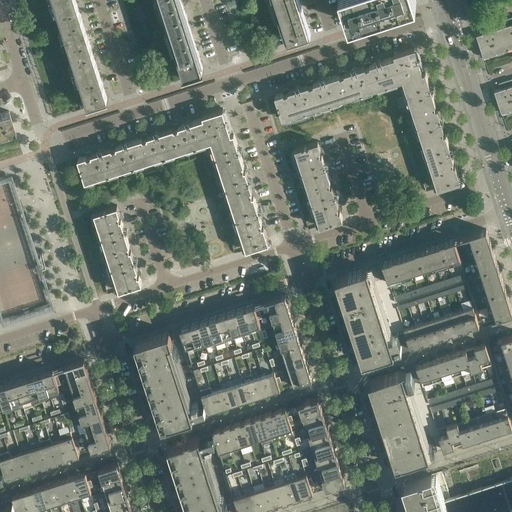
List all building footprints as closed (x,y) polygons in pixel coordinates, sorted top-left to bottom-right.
[(80,13),(75,0),(62,0),(55,3),(60,20),(80,13)] [(158,0),(183,75),(183,76),(204,69),(204,68),(203,68),(181,0),(158,0)] [(309,34),(297,0),(275,0),(289,41),(288,41),(288,42),(309,35),(309,34)] [(341,0),(349,22),(416,1),(416,0),(341,0)] [(86,31),(80,13),(60,20),(66,37),(86,31)] [(511,46),(511,16),(504,19),(506,24),(501,26),(508,47),(511,46)] [(508,47),(501,26),(496,28),(494,22),(480,27),(482,32),(476,34),(483,55),(508,47)] [(91,48),(86,31),(66,37),(71,54),(91,48)] [(422,72),(414,46),(394,53),(395,56),(379,61),(387,84),(403,78),(408,93),(431,86),(426,70),(422,72)] [(97,65),(91,48),(71,54),(77,72),(97,65)] [(387,84),(379,61),(370,64),(370,62),(368,61),(365,63),(364,64),(364,66),(351,70),(359,93),(387,84)] [(102,82),(97,65),(77,72),(82,89),(102,82)] [(359,93),(351,70),(345,72),(344,70),(343,70),(339,71),(338,72),(339,74),(323,79),(331,102),(359,93)] [(511,107),(511,78),(498,82),(500,88),(494,90),(501,111),(511,107)] [(331,102),(323,79),(314,82),(313,80),(312,80),(308,81),(307,82),(308,84),(295,88),(303,111),(331,102)] [(108,99),(102,82),(82,89),(88,105),(87,106),(108,100),(108,99)] [(440,106),(439,102),(437,101),(436,102),(431,86),(408,93),(418,125),(441,118),(438,108),(439,107),(440,106)] [(303,111),(295,88),(289,90),(288,88),(287,88),(283,89),(282,90),(283,92),(275,94),(282,117),(303,111)] [(240,151),(234,132),(231,133),(223,108),(203,114),(203,117),(188,122),(195,145),(211,140),(217,158),(240,151)] [(450,146),(446,133),(447,133),(448,131),(447,128),(446,127),(444,127),(441,118),(418,125),(427,153),(450,146)] [(195,145),(188,122),(179,125),(178,123),(177,123),(173,124),(172,125),(173,127),(156,132),(164,155),(195,145)] [(164,155),(156,132),(148,135),(147,133),(146,133),(142,134),(141,135),(142,137),(125,142),(133,165),(164,155)] [(334,183),(333,179),(332,178),(330,179),(322,154),(324,154),(325,152),(323,149),(322,147),(320,148),(318,140),(295,148),(320,225),(343,218),(340,210),(342,210),(342,208),(341,205),(340,203),(338,204),(332,185),(334,184),(334,183)] [(133,165),(125,142),(117,145),(116,143),(115,143),(111,144),(110,145),(111,147),(102,150),(109,173),(133,165)] [(460,180),(455,164),(457,164),(458,162),(457,159),(455,158),(453,158),(450,146),(427,153),(438,187),(460,180)] [(109,173),(102,150),(92,153),(91,151),(90,151),(86,152),(85,153),(86,155),(78,158),(85,180),(109,173)] [(249,181),(246,169),(248,169),(248,167),(247,164),(246,163),(244,163),(240,151),(217,158),(227,188),(249,181)] [(259,210),(254,195),(256,194),(256,193),(255,189),(254,188),(252,189),(249,181),(227,188),(236,218),(259,210)] [(125,228),(122,219),(123,218),(124,216),(123,213),(121,212),(120,212),(117,205),(94,212),(102,236),(125,228)] [(269,242),(264,226),(266,225),(266,224),(265,220),(264,219),(262,220),(259,210),(236,218),(246,249),(269,242)] [(134,247),(133,244),(131,243),(130,243),(125,228),(102,236),(112,266),(134,258),(132,249),(133,249),(134,247)] [(494,253),(491,244),(491,243),(490,238),(489,238),(486,228),(466,235),(473,259),(494,253)] [(461,259),(458,251),(454,239),(445,242),(445,241),(439,243),(430,246),(437,267),(461,259)] [(437,267),(430,246),(421,249),(416,251),(407,254),(413,274),(437,267)] [(502,276),(499,267),(497,261),(497,262),(494,253),(473,259),(481,283),(502,276)] [(413,274),(407,254),(398,257),(398,256),(392,258),(392,259),(382,262),(389,282),(413,274)] [(140,275),(141,274),(142,272),(141,269),(139,268),(138,268),(134,258),(112,266),(119,290),(142,282),(140,275)] [(390,336),(377,296),(367,267),(340,275),(340,276),(341,276),(343,282),(340,283),(345,298),(348,297),(352,309),(349,310),(354,326),(357,325),(361,337),(358,338),(363,354),(366,353),(368,358),(367,359),(410,346),(405,331),(390,336)] [(509,300),(506,291),(507,291),(505,285),(504,285),(502,276),(481,283),(489,306),(509,300)] [(285,293),(267,299),(270,309),(289,303),(285,293)] [(285,355),(282,346),(279,337),(276,327),(273,318),(270,309),(267,299),(255,303),(259,316),(249,319),(240,322),(231,325),(222,328),(213,331),(203,334),(194,337),(184,340),(203,399),(214,395),(224,392),(235,388),(245,385),(255,382),(266,378),(276,375),(280,387),(294,383),(291,374),(288,364),(285,355)] [(511,312),(511,308),(509,300),(489,306),(493,319),(503,315),(504,317),(511,315),(510,313),(511,312)] [(256,308),(255,303),(245,306),(251,325),(261,322),(259,317),(259,316),(258,313),(256,308)] [(292,312),(289,303),(270,309),(273,318),(292,312)] [(251,325),(245,306),(236,309),(243,332),(252,329),(251,325)] [(479,325),(473,306),(463,309),(469,328),(470,328),(469,327),(472,326),(473,327),(479,325)] [(243,332),(236,309),(227,312),(233,331),(234,335),(243,332)] [(469,328),(463,309),(453,312),(459,332),(460,331),(459,330),(462,329),(463,330),(469,328)] [(233,331),(227,312),(217,315),(223,334),(233,331)] [(294,321),(292,312),(273,318),(276,327),(294,321)] [(459,332),(453,312),(443,315),(450,335),(450,334),(450,333),(453,332),(453,334),(459,332)] [(223,334),(217,315),(208,318),(214,337),(223,334)] [(450,335),(443,315),(434,318),(440,338),(441,338),(440,336),(443,335),(444,337),(450,335)] [(216,341),(214,337),(208,318),(199,321),(205,339),(207,344),(216,341)] [(440,338),(434,318),(424,322),(430,341),(431,341),(430,339),(433,338),(434,340),(440,338)] [(205,339),(199,321),(190,324),(196,342),(205,339)] [(297,331),(294,321),(276,327),(279,337),(297,331)] [(430,341),(424,322),(414,325),(420,344),(421,344),(421,342),(424,341),(424,343),(430,341)] [(196,342),(190,324),(180,327),(184,340),(186,346),(196,342)] [(420,344),(414,325),(404,328),(405,331),(410,346),(414,345),(414,346),(420,344)] [(172,341),(173,341),(169,331),(141,340),(137,342),(139,348),(143,347),(145,354),(142,355),(144,362),(147,361),(149,368),(146,369),(148,375),(152,374),(154,381),(150,382),(153,389),(156,388),(158,395),(155,396),(157,403),(161,402),(163,409),(159,410),(161,416),(165,415),(168,424),(193,416),(193,415),(207,411),(203,399),(192,402),(193,406),(172,341)] [(300,340),(297,331),(279,337),(282,346),(300,340)] [(511,360),(511,334),(497,339),(505,363),(511,360)] [(303,349),(300,340),(282,346),(285,355),(303,349)] [(492,363),(485,343),(475,346),(482,366),(492,363)] [(482,366),(475,346),(465,349),(472,370),(482,366)] [(306,358),(303,349),(285,355),(288,364),(306,358)] [(472,370),(465,349),(456,352),(462,373),(472,370)] [(462,373),(456,352),(446,355),(453,376),(462,373)] [(453,376),(446,355),(436,358),(443,379),(453,376)] [(84,358),(65,364),(68,374),(88,368),(84,358)] [(309,367),(306,358),(288,364),(291,373),(309,367)] [(443,379),(436,358),(427,362),(433,382),(443,379)] [(433,382),(427,362),(416,365),(417,367),(421,379),(423,385),(433,382)] [(92,448),(65,364),(53,368),(58,381),(0,399),(0,456),(2,463),(75,440),(79,452),(92,448)] [(312,377),(309,367),(291,373),(294,383),(312,377)] [(429,454),(407,385),(407,384),(421,379),(417,367),(403,372),(402,369),(374,378),(374,379),(373,380),(374,385),(376,385),(379,392),(377,393),(377,394),(379,393),(384,409),(382,410),(386,422),(388,421),(393,437),(391,438),(395,449),(397,449),(399,456),(397,457),(399,462),(401,462),(401,463),(429,454)] [(57,381),(53,368),(44,371),(52,396),(61,393),(57,381)] [(91,377),(88,368),(68,374),(71,383),(91,377)] [(276,375),(276,373),(275,369),(264,373),(270,391),(281,388),(280,387),(279,382),(277,378),(276,375)] [(52,396),(44,371),(35,374),(43,399),(52,396)] [(270,391),(264,373),(253,376),(259,394),(270,391)] [(43,399),(35,374),(26,377),(32,396),(34,402),(43,399)] [(259,394),(253,376),(243,379),(249,398),(259,394)] [(32,396),(26,377),(17,380),(23,399),(32,396)] [(94,386),(91,377),(71,383),(74,392),(94,386)] [(249,398),(243,379),(233,383),(239,401),(249,398)] [(23,399),(17,380),(7,383),(15,407),(25,404),(23,399)] [(15,407),(7,383),(0,385),(0,391),(5,405),(6,410),(15,407)] [(239,401),(233,383),(223,386),(229,404),(239,401)] [(96,395),(94,386),(74,392),(77,402),(96,395)] [(229,404),(223,386),(212,389),(214,395),(218,408),(229,404)] [(218,408),(214,395),(212,389),(201,393),(203,399),(207,411),(218,408)] [(99,405),(96,395),(77,402),(80,411),(99,405)] [(319,398),(318,396),(311,399),(311,397),(305,399),(305,401),(299,403),(302,414),(322,407),(321,404),(319,398)] [(319,466),(316,455),(312,445),(309,435),(306,424),(302,414),(299,403),(286,407),(290,420),(279,423),(269,426),(259,430),(249,433),(238,436),(228,440),(217,443),(236,502),(247,498),(257,495),(267,492),(278,489),(288,485),(298,482),(309,478),(313,491),(326,487),(322,476),(319,466)] [(102,414),(99,405),(80,411),(83,420),(102,414)] [(511,426),(511,425),(506,406),(496,410),(502,430),(511,426)] [(290,420),(286,407),(282,408),(282,407),(276,409),(276,410),(275,410),(283,435),(294,431),(290,420)] [(323,411),(322,407),(302,414),(306,424),(325,418),(325,417),(323,411)] [(283,435),(275,410),(272,411),(271,410),(265,412),(266,413),(265,414),(273,438),(283,435)] [(502,430),(496,410),(486,413),(493,433),(502,430)] [(273,438),(265,414),(262,415),(261,413),(255,415),(255,417),(261,436),(262,441),(273,438)] [(493,433),(486,413),(476,416),(483,436),(493,433)] [(105,423),(102,414),(83,420),(86,429),(105,423)] [(483,436),(476,416),(466,419),(473,440),(483,436)] [(261,436),(255,417),(251,418),(251,417),(245,419),(245,420),(244,420),(251,440),(261,436)] [(325,419),(325,418),(306,424),(309,434),(328,428),(327,425),(328,425),(326,419),(325,419)] [(473,440),(466,419),(457,422),(463,443),(473,440)] [(251,440),(244,420),(241,421),(241,420),(234,422),(235,423),(234,424),(240,443),(251,440)] [(463,443),(457,422),(447,425),(454,446),(463,443)] [(108,432),(105,423),(86,429),(89,438),(108,432)] [(240,443),(234,424),(231,425),(230,423),(224,425),(225,427),(224,427),(230,446),(240,443)] [(454,446),(447,425),(437,428),(443,449),(454,446)] [(230,446),(224,427),(221,428),(220,427),(214,429),(214,430),(213,430),(213,431),(217,442),(217,443),(221,455),(232,451),(230,446)] [(61,431),(63,436),(69,456),(73,455),(73,456),(80,454),(79,453),(79,452),(75,440),(71,428),(61,431)] [(329,431),(328,428),(309,434),(312,445),(332,439),(331,438),(332,438),(330,431),(329,431)] [(226,508),(206,446),(217,442),(213,431),(199,435),(191,437),(191,436),(185,438),(185,439),(171,444),(173,451),(176,450),(178,458),(175,458),(177,465),(180,464),(182,471),(180,472),(182,479),(185,478),(187,485),(184,486),(186,492),(189,492),(191,499),(188,500),(191,506),(193,505),(195,511),(229,511),(228,507),(226,508)] [(105,444),(111,442),(108,432),(89,438),(92,448),(98,446),(99,448),(105,446),(105,444)] [(59,461),(59,459),(52,440),(51,434),(41,438),(42,443),(48,462),(52,461),(53,463),(59,461)] [(69,457),(69,456),(63,436),(52,440),(59,459),(63,458),(63,459),(69,457)] [(332,439),(312,445),(316,455),(335,449),(334,446),(332,439)] [(48,462),(42,443),(32,446),(38,466),(42,464),(42,466),(49,464),(48,462)] [(38,467),(38,466),(32,446),(22,450),(28,469),(32,468),(32,469),(38,467)] [(17,472),(11,453),(10,448),(0,450),(0,456),(2,463),(2,464),(6,476),(11,474),(12,476),(18,474),(17,472)] [(336,452),(335,449),(316,455),(319,466),(338,459),(339,458),(337,452),(336,452)] [(28,471),(28,469),(22,450),(11,453),(17,472),(21,471),(22,473),(28,471)] [(339,460),(338,459),(319,466),(322,476),(342,470),(341,467),(341,466),(339,460)] [(99,467),(103,478),(121,472),(118,461),(99,467)] [(113,511),(113,509),(109,499),(106,488),(103,478),(99,468),(86,472),(90,484),(79,488),(69,491),(58,494),(48,498),(38,501),(28,504),(17,508),(17,511),(113,511)] [(302,495),(296,475),(295,470),(284,474),(286,479),(292,498),(293,498),(293,499),(300,497),(299,496),(302,495)] [(343,473),(342,470),(322,476),(326,487),(332,485),(333,486),(339,484),(338,483),(345,481),(345,479),(343,473)] [(89,482),(86,472),(86,471),(75,475),(81,493),(92,490),(90,485),(90,484),(89,482)] [(125,482),(121,472),(103,478),(106,488),(125,482)] [(307,472),(296,475),(302,495),(303,494),(304,496),(310,494),(309,492),(313,491),(309,478),(307,472)] [(511,511),(511,476),(440,500),(431,474),(402,483),(411,511),(511,511)] [(81,493),(75,475),(65,478),(70,497),(81,493)] [(70,497),(65,478),(54,482),(60,500),(70,497)] [(292,498),(286,479),(276,482),(282,501),(283,501),(283,503),(289,501),(289,499),(292,498)] [(60,500),(54,482),(44,485),(50,503),(60,500)] [(128,493),(125,482),(106,488),(109,499),(128,493)] [(282,501),(276,482),(265,485),(272,505),(272,504),(273,506),(279,504),(279,502),(282,501)] [(50,503),(44,485),(34,488),(40,507),(50,503)] [(272,505),(265,485),(255,488),(261,508),(262,508),(262,509),(269,507),(268,506),(272,505)] [(40,507),(34,488),(23,491),(29,510),(40,507)] [(261,508),(255,488),(245,492),(251,511),(252,511),(253,511),(258,510),(258,509),(261,508)] [(22,511),(29,510),(23,491),(13,495),(13,496),(17,508),(17,511),(22,511)] [(248,511),(251,511),(245,492),(234,495),(236,502),(239,511),(248,511)] [(131,503),(128,493),(109,499),(113,509),(131,503)] [(5,511),(4,508),(6,511),(17,508),(13,496),(0,499),(0,511),(5,511)] [(134,511),(131,503),(113,509),(113,511),(134,511)]
